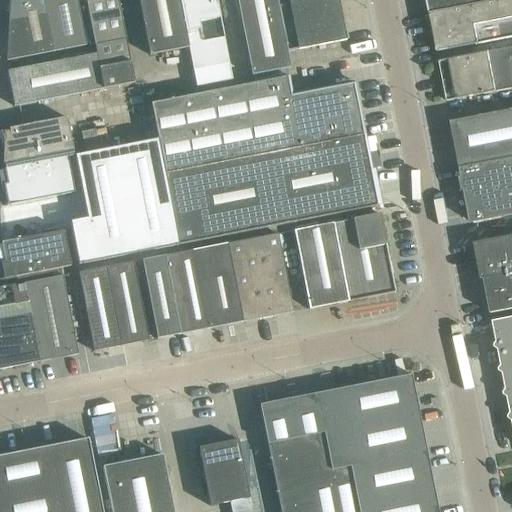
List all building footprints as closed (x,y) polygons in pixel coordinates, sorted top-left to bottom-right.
[(42,0),(18,0),(8,2),(8,19),(50,42),(42,0)] [(76,0),(42,0),(50,42),(52,52),(85,46),(76,0)] [(84,0),(94,46),(95,54),(102,90),(133,83),(117,0),(84,0)] [(137,0),(148,56),(188,48),(178,0),(137,0)] [(178,0),(188,48),(195,88),(207,85),(204,70),(228,65),(215,0),(178,0)] [(234,0),(248,65),(242,67),(245,78),(289,69),(277,5),(303,0),(234,0)] [(337,0),(304,0),(288,3),(297,50),(345,41),(337,0)] [(426,0),(430,15),(505,0),(426,0)] [(511,0),(505,0),(430,15),(432,25),(436,24),(438,32),(433,33),(437,52),(511,37),(511,0)] [(50,42),(8,19),(6,62),(52,52),(50,42)] [(511,47),(439,62),(447,102),(511,88),(511,47)] [(13,107),(102,90),(95,54),(6,72),(13,107)] [(157,140),(163,175),(364,136),(353,83),(291,95),(287,77),(150,104),(157,140)] [(460,170),(511,159),(511,110),(451,123),(458,163),(462,162),(464,169),(460,170)] [(2,165),(3,165),(3,170),(65,158),(66,158),(73,157),(72,152),(66,118),(8,129),(8,132),(2,134),(2,165)] [(364,136),(163,175),(177,246),(377,207),(364,136)] [(77,265),(177,246),(163,175),(157,140),(73,156),(86,219),(69,222),(77,265)] [(1,187),(3,186),(6,206),(72,193),(66,158),(65,158),(3,170),(2,170),(2,172),(1,187)] [(511,159),(460,170),(462,179),(470,222),(473,224),(511,216),(511,159)] [(394,293),(391,277),(379,215),(332,224),(347,302),(394,293)] [(332,224),(292,232),(308,310),(347,302),(332,224)] [(15,277),(17,285),(22,284),(61,277),(60,269),(69,267),(62,232),(0,244),(4,262),(0,262),(0,266),(3,280),(15,277)] [(226,244),(241,323),(292,313),(277,235),(226,244)] [(511,236),(474,244),(481,279),(511,273),(511,236)] [(241,323),(226,244),(191,251),(206,330),(241,323)] [(206,330),(191,251),(164,257),(179,335),(206,330)] [(164,257),(140,261),(156,340),(179,335),(164,257)] [(132,263),(105,268),(120,347),(148,341),(132,263)] [(120,347),(105,268),(77,273),(93,352),(120,347)] [(511,273),(481,279),(481,280),(484,279),(491,314),(511,310),(511,273)] [(61,277),(22,284),(38,363),(77,355),(61,277)] [(0,370),(21,366),(38,363),(22,284),(17,285),(0,288),(0,370)] [(506,390),(503,393),(504,396),(507,398),(511,414),(508,417),(508,419),(511,421),(511,318),(493,322),(497,342),(494,346),(495,348),(498,350),(501,366),(499,370),(499,372),(503,374),(506,390)] [(335,390),(343,430),(418,415),(410,375),(335,390)] [(335,390),(284,400),(305,511),(321,511),(358,505),(350,467),(343,430),(335,390)] [(305,511),(284,400),(258,405),(279,511),(305,511)] [(114,414),(91,418),(97,452),(120,449),(114,414)] [(418,415),(343,430),(350,467),(426,452),(418,415)] [(101,511),(87,439),(46,447),(54,486),(58,511),(101,511)] [(209,507),(248,499),(237,441),(197,448),(209,507)] [(46,447),(0,456),(0,496),(54,486),(46,447)] [(426,452),(350,467),(358,505),(433,490),(426,452)] [(110,511),(172,511),(162,455),(102,467),(110,511)] [(58,511),(54,486),(0,496),(0,511),(58,511)] [(437,511),(433,490),(358,505),(359,511),(437,511)]
